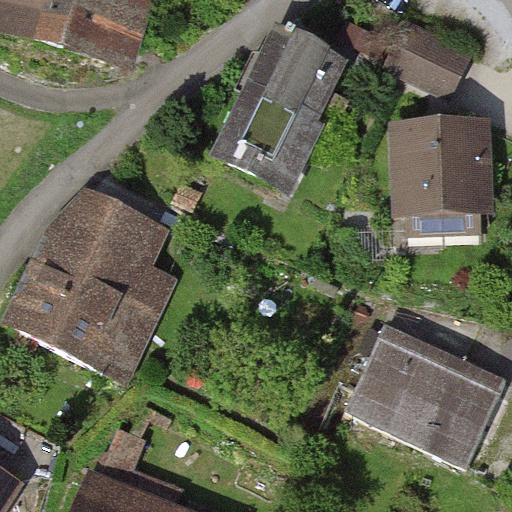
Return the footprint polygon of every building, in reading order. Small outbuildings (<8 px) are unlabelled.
[(20,0),(7,48),(142,88),(167,0),(20,0)] [(408,19),(383,66),(456,104),(481,58),(408,19)] [(377,87),(289,44),(222,183),(310,225),(377,87)] [(507,238),(499,132),(398,140),(406,246),(507,238)] [(98,209),(65,235),(15,337),(135,394),(184,293),(158,280),(174,246),(98,209)] [(511,402),(511,384),(398,335),(358,426),(479,478),(511,402)] [(0,471),(0,511),(9,511),(25,489),(0,471)] [(171,511),(99,482),(86,511),(171,511)]
